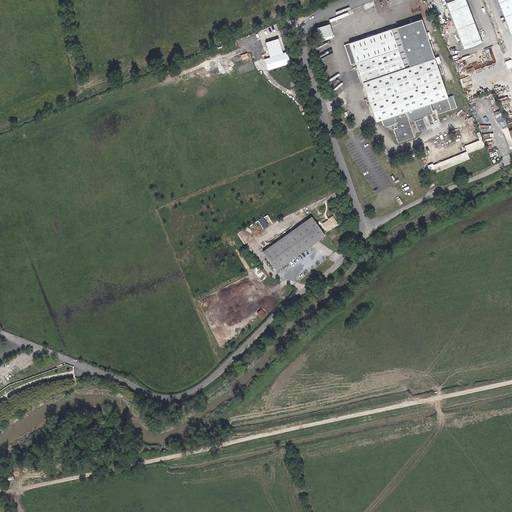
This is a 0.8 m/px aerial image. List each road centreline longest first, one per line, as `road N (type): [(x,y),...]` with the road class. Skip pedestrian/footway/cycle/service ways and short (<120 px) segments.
road 1 (track): [(6,492),(511,383)]
road 2 (unclassified): [(364,228),(299,37),(317,12),(349,0)]
road 3 (unknown): [(349,122),(359,119),(360,106),(341,41),(352,22),(381,9)]
